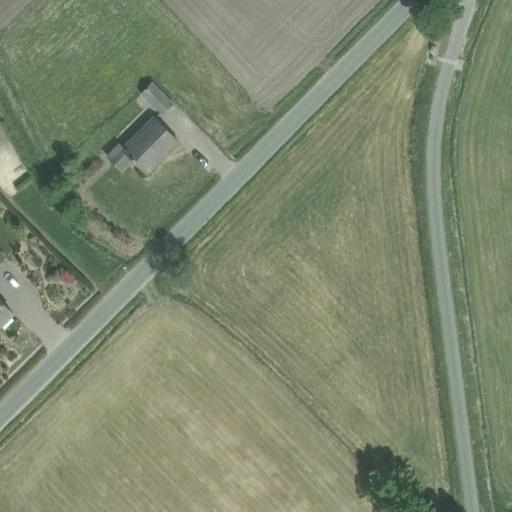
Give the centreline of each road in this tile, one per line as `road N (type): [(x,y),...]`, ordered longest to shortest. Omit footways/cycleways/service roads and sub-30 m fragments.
road 1 (unclassified): [(0,417),(413,0)]
road 2 (unclassified): [(471,511),(434,179),(437,113),(468,0)]
